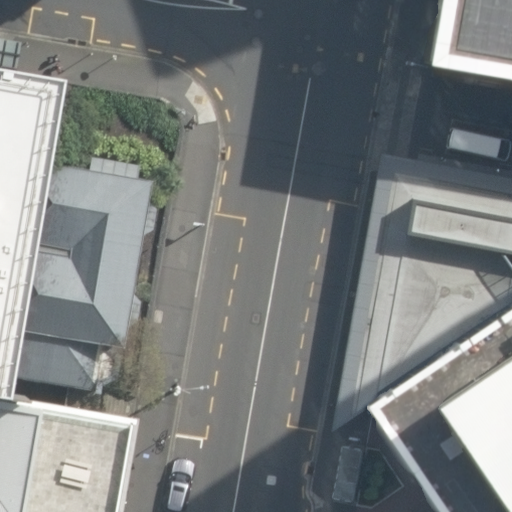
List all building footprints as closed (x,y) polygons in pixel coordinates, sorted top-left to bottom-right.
[(511,0),(440,0),(429,66),(511,80),(511,0)] [(0,70),(0,390),(5,392),(8,376),(49,164),(59,80),(0,70)] [(359,411),(372,403),(410,198),(511,218),(511,179),(379,154),(331,431),(359,411)] [(153,179),(49,164),(8,376),(96,394),(103,345),(127,350),(153,179)] [(511,218),(410,198),(372,403),(511,307),(511,218)] [(511,511),(511,308),(372,403),(359,411),(427,511),(511,511)] [(5,392),(0,390),(0,511),(116,511),(132,411),(5,392)] [(362,450),(340,446),(330,499),(353,503),(362,450)]
